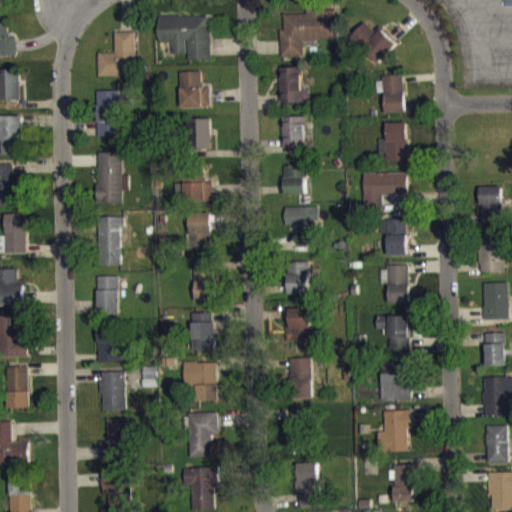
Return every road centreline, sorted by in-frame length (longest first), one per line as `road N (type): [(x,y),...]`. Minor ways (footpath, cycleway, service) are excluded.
road 1 (residential): [(244,0),(252,448),(264,511)]
road 2 (residential): [(79,17),(79,511)]
road 3 (residential): [(79,17),(147,0),(417,5),(439,52),(443,103)]
road 4 (residential): [(443,103),(453,511)]
